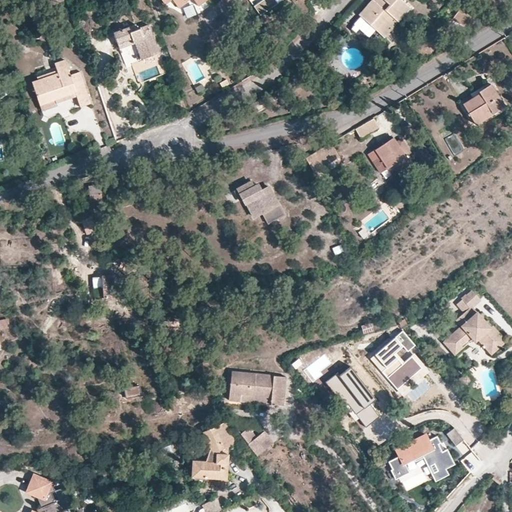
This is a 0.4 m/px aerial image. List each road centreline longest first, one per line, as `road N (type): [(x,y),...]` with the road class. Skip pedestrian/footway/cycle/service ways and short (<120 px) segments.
road 1 (residential): [(174,140),(209,145),(349,117),(511,20)]
road 2 (residential): [(174,140),(279,65),(340,0)]
road 3 (residential): [(0,200),(174,140)]
